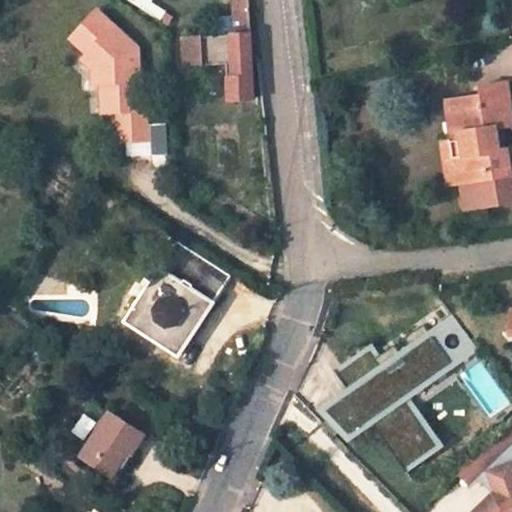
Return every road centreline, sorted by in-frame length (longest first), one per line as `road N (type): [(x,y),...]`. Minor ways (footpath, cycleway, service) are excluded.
road 1 (residential): [(271,0),(306,269)]
road 2 (residential): [(306,269),(296,321),(215,511)]
road 3 (residential): [(306,269),(511,252)]
